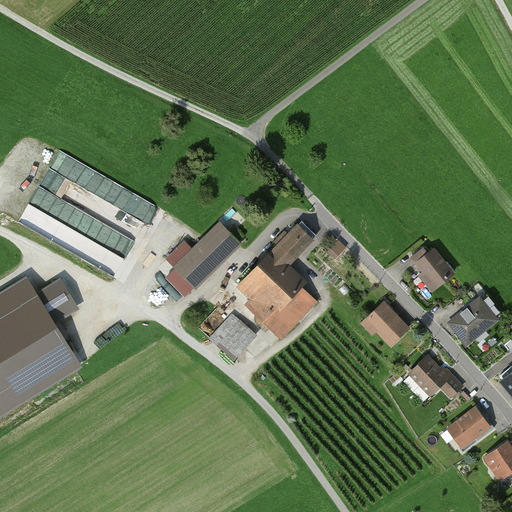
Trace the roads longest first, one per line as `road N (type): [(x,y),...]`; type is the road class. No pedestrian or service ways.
road 1 (track): [(422,0),(252,135),(329,220),(284,219),(165,321)]
road 2 (track): [(252,135),(114,72),(0,7)]
road 3 (residential): [(511,416),(329,220)]
road 4 (track): [(165,321),(259,399),(346,511)]
road 5 (track): [(0,231),(165,321)]
